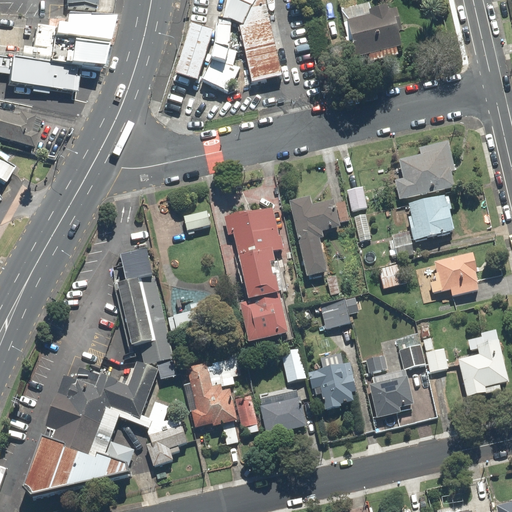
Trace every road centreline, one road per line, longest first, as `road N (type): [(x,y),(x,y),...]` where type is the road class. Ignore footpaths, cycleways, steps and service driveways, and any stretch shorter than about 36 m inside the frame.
road 1 (residential): [(491,86),(152,166),(99,153)]
road 2 (residential): [(511,441),(208,511)]
road 3 (primary): [(99,153),(0,338)]
road 4 (primary): [(151,0),(135,69),(99,153)]
